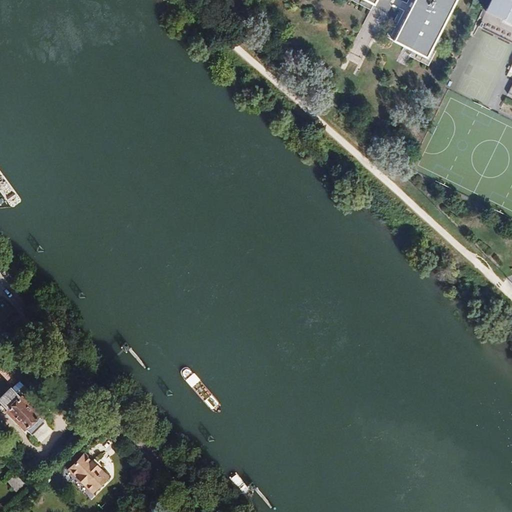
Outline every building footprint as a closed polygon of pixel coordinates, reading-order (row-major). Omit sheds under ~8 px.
[(352,0),(373,11),(375,4),(367,0),(352,0)] [(459,0),(418,0),(397,42),(415,52),(413,57),(431,67),(440,48),(436,46),(459,0)] [(511,0),(494,0),(488,13),(511,24),(511,0)] [(10,388),(0,395),(0,394),(0,403),(30,433),(43,420),(16,393),(10,388)] [(106,478),(84,453),(68,468),(90,493),(106,478)] [(27,484),(17,475),(9,483),(19,492),(27,484)]
